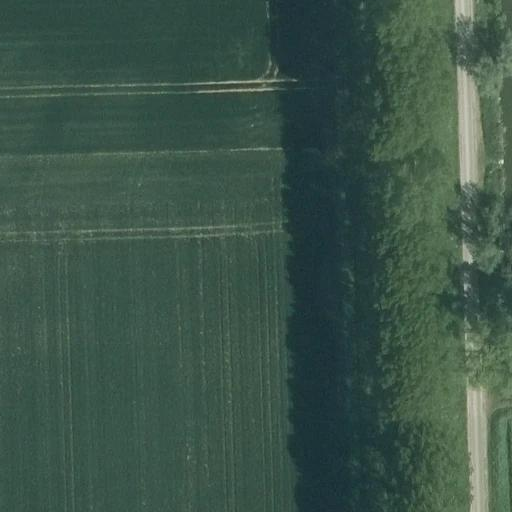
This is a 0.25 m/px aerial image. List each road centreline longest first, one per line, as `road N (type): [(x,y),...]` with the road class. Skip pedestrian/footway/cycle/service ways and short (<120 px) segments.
road 1 (unclassified): [(488,511),(470,0)]
road 2 (track): [(384,511),(368,0)]
